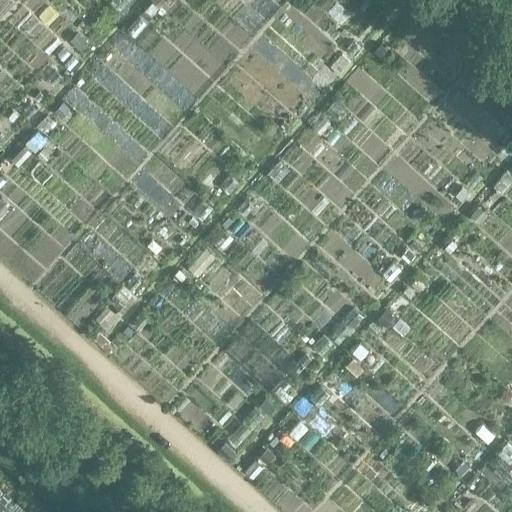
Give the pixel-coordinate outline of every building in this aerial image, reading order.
[(119,11),(129,0),(111,0),(110,2),(119,11)] [(151,16),(159,7),(152,2),(145,10),(151,16)] [(134,36),(146,23),(140,19),(128,32),(134,36)] [(339,35),(329,27),(325,32),(334,40),(339,35)] [(79,50),(88,42),(78,32),(69,40),(79,50)] [(352,55),(361,46),(354,39),(345,49),(352,55)] [(388,50),(381,44),(373,53),(380,58),(388,50)] [(63,61),(70,53),(64,48),(57,55),(63,61)] [(339,75),(351,61),(342,54),(330,67),(339,75)] [(69,70),(78,60),(73,55),(64,65),(69,70)] [(54,86),(62,76),(55,70),(47,80),(54,86)] [(79,87),(85,81),(81,78),(76,84),(79,87)] [(39,101),(44,95),(40,91),(35,97),(39,101)] [(340,120),(348,111),(335,100),(327,110),(340,120)] [(61,117),(70,108),(63,101),(54,111),(61,117)] [(28,118),(36,109),(30,104),(22,113),(28,118)] [(12,121),(18,115),(13,111),(8,117),(12,121)] [(43,133),(54,121),(47,114),(36,126),(43,133)] [(320,134),(331,123),(324,117),(313,128),(320,134)] [(290,126),(284,121),(280,125),(286,130),(290,126)] [(37,130),(25,143),(35,152),(46,139),(37,130)] [(50,151),(55,145),(50,141),(45,146),(50,151)] [(19,166),(31,152),(24,146),(12,159),(19,166)] [(504,158),(510,151),(504,146),(497,153),(504,158)] [(50,157),(42,149),(37,155),(45,162),(50,157)] [(0,169),(5,174),(11,167),(4,161),(0,164),(0,169)] [(276,183),(289,170),(279,161),(267,174),(276,183)] [(502,194),(511,181),(511,175),(507,171),(493,186),(502,194)] [(472,188),(482,177),(476,172),(466,183),(472,188)] [(229,195),(239,184),(230,175),(220,185),(229,195)] [(488,198),(495,190),(489,185),(482,192),(488,198)] [(461,200),(469,192),(462,186),(455,195),(461,200)] [(0,216),(11,204),(2,197),(0,199),(0,216)] [(246,216),(254,206),(246,199),(238,209),(246,216)] [(202,220),(213,207),(204,200),(193,212),(202,220)] [(480,223),(487,215),(478,206),(470,215),(480,223)] [(194,227),(198,223),(192,217),(188,221),(194,227)] [(227,226),(233,220),(229,217),(223,223),(227,226)] [(222,251),(233,238),(224,229),(212,242),(222,251)] [(450,253),(457,245),(452,240),(445,248),(450,253)] [(420,247),(413,241),(410,245),(416,250),(420,247)] [(198,277),(216,258),(206,249),(188,269),(198,277)] [(408,263),(415,256),(408,249),(401,256),(408,263)] [(390,282),(402,269),(393,261),(381,274),(390,282)] [(181,282),(186,276),(179,270),(174,275),(181,282)] [(133,291),(141,281),(135,276),(126,286),(133,291)] [(418,292),(425,285),(417,277),(410,284),(418,292)] [(124,314),(137,298),(121,286),(108,302),(124,314)] [(410,299),(415,294),(408,287),(403,292),(410,299)] [(407,302),(397,292),(390,299),(401,309),(407,302)] [(120,316),(107,306),(95,320),(108,331),(120,316)] [(339,344),(363,317),(353,308),(329,335),(339,344)] [(394,316),(386,309),(377,320),(385,327),(394,316)] [(141,329),(149,319),(140,312),(132,322),(141,329)] [(410,328),(399,319),(392,327),(403,336),(410,328)] [(380,328),(373,321),(367,327),(374,334),(380,328)] [(134,331),(128,326),(123,331),(129,337),(134,331)] [(110,341),(99,331),(92,340),(110,356),(115,349),(108,343),(110,341)] [(322,355),(333,342),(323,334),(312,346),(322,355)] [(361,360),(369,351),(360,343),(352,353),(361,360)] [(305,366),(312,359),(305,353),(298,360),(305,366)] [(352,359),(345,366),(356,377),(364,370),(352,359)] [(296,377),(302,371),(296,365),(290,371),(296,377)] [(291,396),(285,391),(290,386),(285,380),(273,391),(284,403),(291,396)] [(319,407),(330,394),(321,386),(309,398),(319,407)] [(274,406),(265,398),(258,405),(268,413),(274,406)] [(253,428),(264,416),(255,407),(244,419),(253,428)] [(296,442),(308,429),(300,422),(288,434),(296,442)] [(487,441),(494,432),(482,422),(474,430),(487,441)] [(235,447),(250,430),(242,423),(227,439),(235,447)] [(401,430),(397,426),(393,431),(397,435),(401,430)] [(320,438),(312,432),(301,445),(309,451),(320,438)] [(285,434),(280,440),(289,448),(294,441),(285,434)] [(273,447),(279,440),(275,436),(269,443),(273,447)] [(509,462),(511,458),(511,445),(506,440),(497,450),(509,462)] [(228,460),(236,451),(225,442),(217,450),(228,460)] [(267,465),(275,455),(267,448),(258,457),(267,465)] [(382,457),(388,451),(384,448),(379,453),(382,457)] [(428,469),(435,462),(428,456),(422,464),(428,469)] [(460,473),(468,464),(462,458),(453,467),(460,473)] [(253,479),(263,468),(255,461),(245,472),(253,479)] [(509,485),(511,480),(511,475),(499,464),(493,470),(509,485)] [(481,479),(474,472),(465,482),(472,489),(481,479)] [(0,511),(9,502),(5,498),(0,503),(0,511)] [(9,502),(0,511),(5,511),(11,504),(9,502)]
